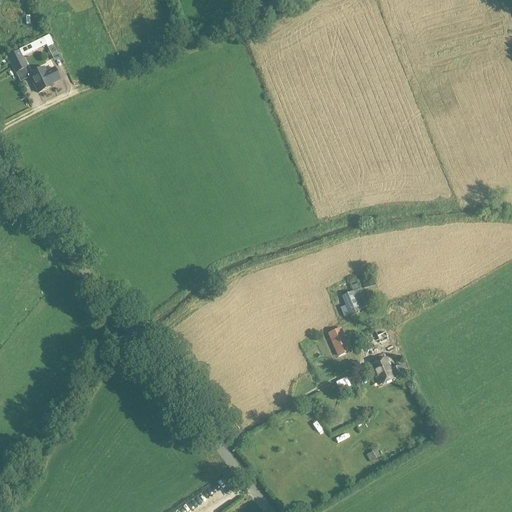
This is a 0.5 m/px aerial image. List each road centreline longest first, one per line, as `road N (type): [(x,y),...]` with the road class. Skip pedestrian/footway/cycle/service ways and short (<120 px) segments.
road 1 (unclassified): [(268,511),(0,162)]
road 2 (track): [(301,0),(0,130)]
